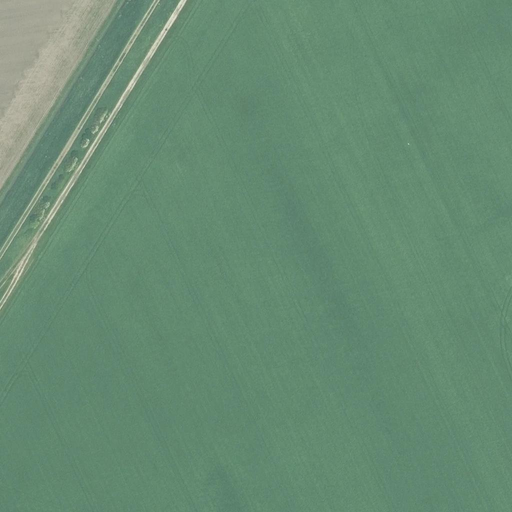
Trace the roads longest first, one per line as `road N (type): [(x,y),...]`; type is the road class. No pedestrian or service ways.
road 1 (track): [(182,0),(0,296)]
road 2 (track): [(158,0),(0,257)]
